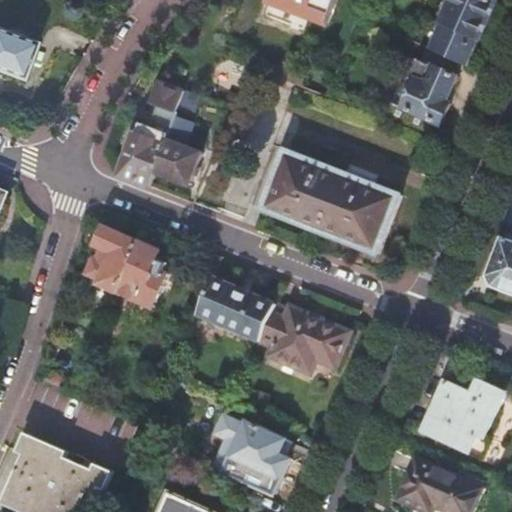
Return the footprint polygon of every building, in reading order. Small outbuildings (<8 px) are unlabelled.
[(271,0),(271,1),(295,11),(310,17),(317,0),(271,0)] [(498,5),(486,0),(455,0),(433,51),(470,67),(498,5)] [(0,28),(0,71),(25,81),(39,44),(0,28)] [(411,99),(406,110),(434,122),(443,126),(453,105),(449,103),(459,78),(422,61),(406,96),(411,99)] [(138,135),(123,177),(152,188),(157,173),(169,140),(177,116),(178,113),(160,106),(152,128),(143,125),(140,136),(138,135)] [(169,140),(157,173),(193,186),(204,153),(189,147),(198,124),(177,116),(169,140)] [(288,153),(265,210),(380,255),(402,197),(288,153)] [(104,286),(121,294),(143,245),(121,234),(120,236),(108,231),(100,248),(107,252),(101,266),(99,265),(95,267),(92,272),(94,277),(105,282),(104,286)] [(505,242),(492,277),(495,286),(511,292),(511,235),(510,234),(507,242),(505,242)] [(143,245),(121,294),(157,310),(171,278),(167,275),(170,267),(160,262),(163,254),(143,245)] [(226,260),(210,254),(208,258),(207,257),(198,277),(215,285),(217,281),(226,260)] [(217,281),(215,285),(201,318),(262,344),(278,306),(217,281)] [(278,306),(262,344),(275,349),(271,358),(313,377),(319,363),(337,371),(353,334),(293,308),(292,312),(278,306)] [(50,372),(46,382),(62,388),(65,378),(50,372)] [(449,381),(425,434),(478,458),(509,392),(482,379),(475,393),(449,381)] [(250,426),(235,459),(280,481),(289,461),(280,456),(286,443),(264,432),(265,429),(257,426),(256,429),(250,426)] [(21,454),(27,457),(33,444),(70,459),(72,454),(29,435),(21,454)] [(8,499),(39,511),(93,511),(104,489),(109,477),(96,471),(86,467),(75,462),(70,459),(33,444),(27,457),(8,499)] [(78,456),(75,462),(86,467),(89,461),(78,456)] [(419,459),(401,500),(426,511),(435,511),(437,508),(446,511),(474,511),(484,489),(419,459)] [(109,477),(104,489),(110,492),(118,474),(99,465),(96,471),(109,477)] [(210,511),(173,494),(164,511),(210,511)] [(21,511),(39,511),(8,499),(6,505),(21,511)]
